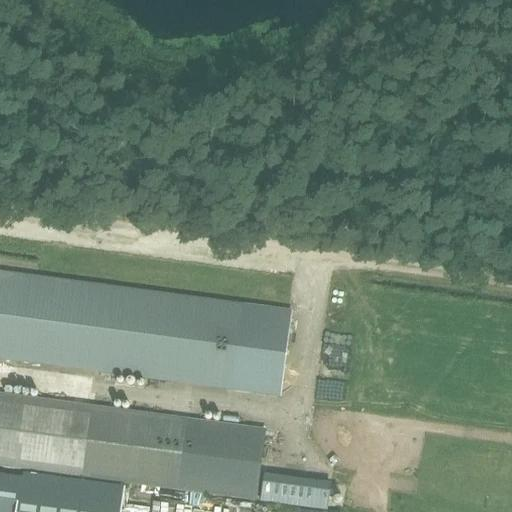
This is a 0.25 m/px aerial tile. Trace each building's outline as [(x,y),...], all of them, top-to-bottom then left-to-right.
[(0,357),(279,396),(290,313),(0,273),(0,357)] [(265,433),(187,422),(0,395),(0,465),(177,491),(256,502),(265,433)] [(511,511),(511,463),(405,449),(396,511),(511,511)] [(0,511),(124,511),(128,484),(24,470),(22,480),(0,476),(0,511)] [(326,511),(330,484),(265,475),(261,503),(326,511)]
